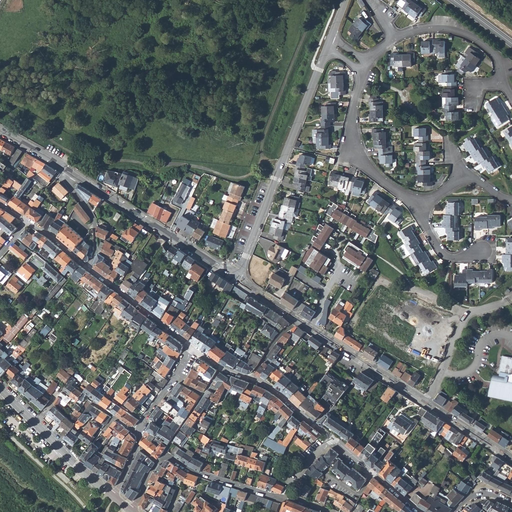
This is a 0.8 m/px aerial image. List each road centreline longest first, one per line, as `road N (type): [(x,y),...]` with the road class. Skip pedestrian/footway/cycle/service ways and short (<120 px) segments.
road 1 (tertiary): [(511,456),(234,275)]
road 2 (residential): [(422,511),(268,385),(194,349)]
road 3 (tertiary): [(234,275),(71,173)]
road 4 (residential): [(327,511),(199,475),(162,455),(156,463)]
road 5 (residential): [(366,67),(351,124),(355,155),(419,207)]
road 6 (tertiary): [(328,41),(278,173)]
road 7 (residential): [(394,38),(444,30),(476,40),(499,65),(502,84)]
road 8 (residential): [(194,349),(89,266)]
